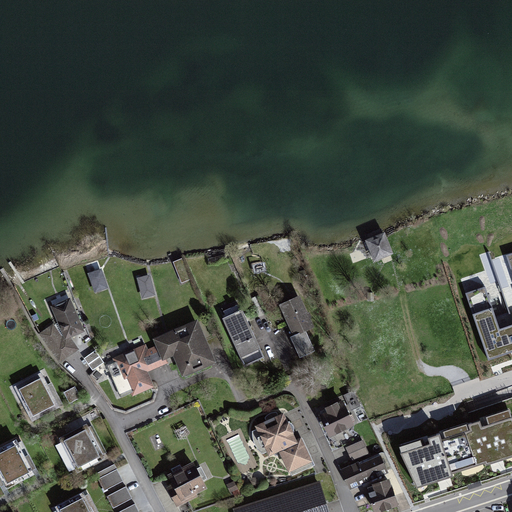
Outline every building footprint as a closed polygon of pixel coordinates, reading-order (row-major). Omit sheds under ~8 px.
[(387,235),(366,243),(374,265),(393,258),(387,235)] [(488,287),(465,295),(488,365),(511,357),(511,253),(505,256),(511,278),(511,325),(502,329),(488,287)] [(102,270),(88,274),(94,293),(108,289),(102,270)] [(151,277),(138,280),(143,299),(156,297),(151,277)] [(290,339),(300,361),(313,354),(315,353),(306,334),(316,329),(301,299),(281,308),(295,337),(290,339)] [(71,301),(52,309),(64,340),(84,332),(71,301)] [(245,312),(224,320),(245,370),(265,361),(245,312)] [(217,366),(199,323),(155,341),(158,348),(164,364),(175,359),(184,381),(217,366)] [(53,327),(39,337),(59,364),(77,352),(69,341),(65,344),(53,327)] [(117,360),(133,398),(155,389),(149,374),(166,367),(164,364),(158,348),(149,352),(147,347),(117,360)] [(92,369),(104,361),(96,349),(84,357),(92,369)] [(43,374),(15,388),(32,423),(60,409),(43,374)] [(321,419),(332,440),(357,428),(345,403),(339,406),(339,405),(327,411),(329,415),(321,419)] [(511,462),(511,411),(511,410),(400,449),(417,496),(511,462)] [(286,414),(256,428),(271,458),(280,454),(291,475),(315,463),(303,438),(299,440),(286,414)] [(89,427),(61,441),(78,476),(106,462),(89,427)] [(347,451),(353,465),(371,456),(365,443),(347,451)] [(18,444),(0,452),(0,477),(7,492),(35,479),(18,444)] [(381,455),(342,472),(351,492),(390,475),(381,455)] [(197,497),(209,490),(197,465),(171,478),(174,485),(167,489),(177,509),(198,498),(197,497)] [(124,485),(118,472),(100,481),(106,494),(124,485)] [(391,481),(374,487),(378,498),(371,500),(375,511),(391,511),(401,509),(391,481)] [(329,511),(320,485),(235,511),(329,511)] [(133,502),(126,490),(108,499),(114,511),(133,502)] [(93,511),(85,496),(71,502),(75,511),(93,511)] [(75,511),(71,502),(57,509),(58,511),(75,511)]
